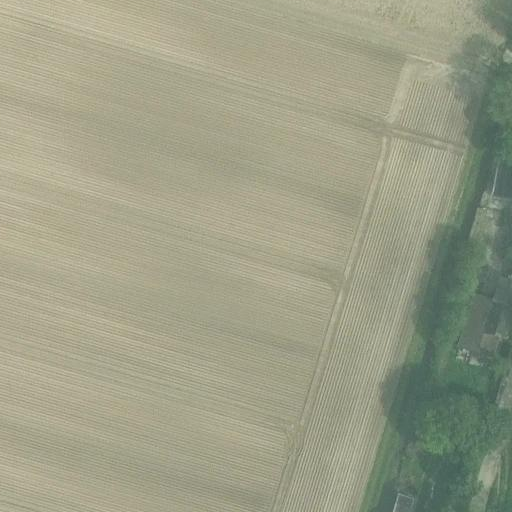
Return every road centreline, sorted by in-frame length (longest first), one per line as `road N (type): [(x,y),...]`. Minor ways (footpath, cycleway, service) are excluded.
road 1 (track): [(364,511),(511,16)]
road 2 (track): [(511,59),(463,63),(247,0)]
road 3 (unclassified): [(476,511),(511,392)]
